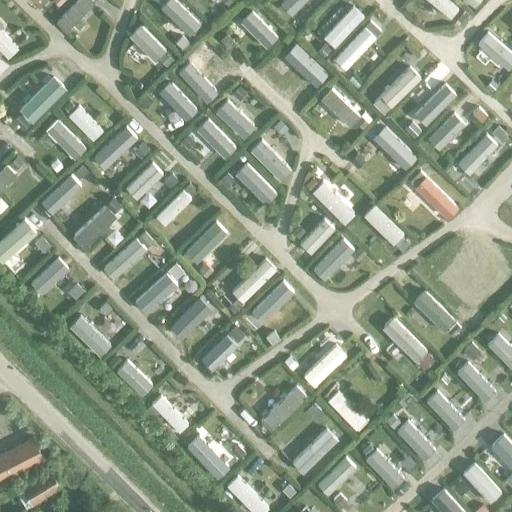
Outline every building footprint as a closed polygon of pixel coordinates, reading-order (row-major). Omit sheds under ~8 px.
[(93,0),(73,0),(54,19),(64,29),(93,0)] [(200,22),(177,0),(162,0),(158,4),(189,33),(200,22)] [(301,0),(279,0),(290,11),(301,0)] [(457,6),(449,0),(432,0),(449,15),(457,6)] [(362,13),(352,3),(324,34),(335,44),(362,13)] [(277,34),(251,7),(240,17),(267,44),(277,34)] [(140,21),(129,32),(153,57),(164,46),(140,21)] [(376,34),(365,23),(332,56),(343,67),(376,34)] [(0,47),(7,55),(18,44),(0,25),(0,47)] [(511,61),(511,50),(487,28),(477,39),(508,66),(511,61)] [(419,73),(408,62),(371,100),(382,111),(419,73)] [(65,84),(52,71),(19,105),(31,118),(65,84)] [(197,107),(169,76),(158,87),(185,117),(197,107)] [(455,91),(444,81),(414,111),(425,122),(455,91)] [(359,112),(331,83),(321,93),(350,122),(359,112)] [(255,123),(227,95),(216,107),(243,134),(255,123)] [(103,127),(78,102),(68,112),(92,137),(103,127)] [(463,119),(453,109),(427,135),(438,145),(463,119)] [(234,144),(207,115),(196,125),(224,154),(234,144)] [(85,145),(56,116),(45,126),(74,155),(85,145)] [(136,134),(123,122),(92,151),(105,164),(136,134)] [(416,154),(384,122),(373,133),(405,165),(416,154)] [(496,141),(486,131),(458,160),(468,170),(496,141)] [(290,166),(260,136),(249,146),(279,176),(290,166)] [(275,190),(245,158),(233,170),(264,201),(275,190)] [(161,171),(151,160),(124,185),(134,196),(161,171)] [(0,186),(16,171),(5,161),(0,165),(0,186)] [(79,183),(68,172),(40,198),(51,210),(79,183)] [(457,204),(424,172),(413,183),(446,215),(457,204)] [(353,210),(321,177),(310,188),(342,221),(353,210)] [(191,196),(182,187),(154,213),(163,223),(191,196)] [(115,213),(104,201),(71,232),(82,243),(115,213)] [(402,231),(372,202),(362,213),(391,242),(402,231)] [(35,230),(24,216),(0,236),(0,259),(0,260),(35,230)] [(333,226),(322,216),(299,241),(310,251),(333,226)] [(225,230),(214,218),(183,248),(194,259),(225,230)] [(145,247),(134,235),(102,263),(113,275),(145,247)] [(353,245),(342,235),(311,266),(321,276),(353,245)] [(67,267),(56,254),(29,278),(40,291),(67,267)] [(275,266),(264,255),(231,288),(241,299),(275,266)] [(175,282),(164,269),(132,297),(144,310),(175,282)] [(292,288),(281,277),(250,308),(261,319),(292,288)] [(454,317),(423,286),(413,297),(444,327),(454,317)] [(211,305),(199,293),(170,321),(182,333),(211,305)] [(110,341),(80,311),(68,322),(99,352),(110,341)] [(427,347),(393,313),(382,324),(415,358),(427,347)] [(511,345),(498,331),(487,342),(511,367),(511,345)] [(235,344),(223,332),(199,356),(211,368),(235,344)] [(347,352),(335,340),(302,372),(314,384),(347,352)] [(151,381),(126,356),(115,367),(140,392),(151,381)] [(494,389),(468,360),(456,370),(483,399),(494,389)] [(305,394),(295,383),(258,417),(268,428),(305,394)] [(364,417),(337,387),(326,397),(353,427),(364,417)] [(465,417),(437,387),(426,397),(453,427),(465,417)] [(186,421),(160,393),(151,401),(177,430),(186,421)] [(435,447),(408,418),(397,429),(424,458),(435,447)] [(337,437),(326,426),(291,459),(302,470),(337,437)] [(511,440),(503,431),(491,442),(511,464),(511,440)] [(227,464),(198,432),(186,443),(216,474),(227,464)] [(33,436),(0,452),(0,480),(45,459),(33,436)] [(404,475),(376,446),(365,456),(393,485),(404,475)] [(354,465),(344,454),(316,481),(326,492),(354,465)] [(500,490),(473,460),(462,470),(489,500),(500,490)] [(25,507),(60,486),(50,469),(15,491),(25,507)] [(260,511),(267,506),(237,473),(226,482),(253,511),(260,511)] [(466,511),(442,484),(430,495),(445,511),(466,511)] [(314,511),(305,502),(295,511),(314,511)]
